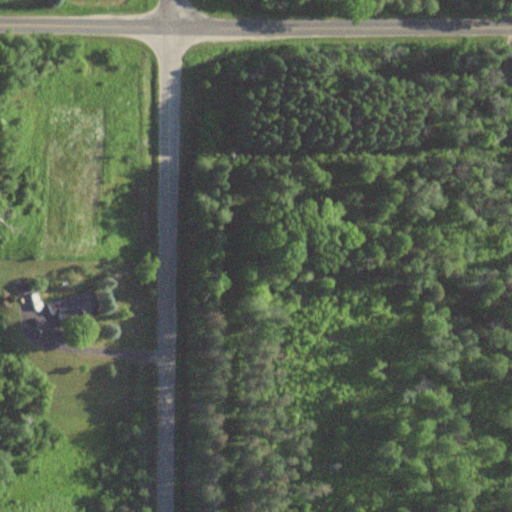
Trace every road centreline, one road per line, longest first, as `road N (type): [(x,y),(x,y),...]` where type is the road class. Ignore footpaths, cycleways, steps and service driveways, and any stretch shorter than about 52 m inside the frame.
road 1 (residential): [(511,27),(0,24)]
road 2 (residential): [(167,511),(171,27)]
